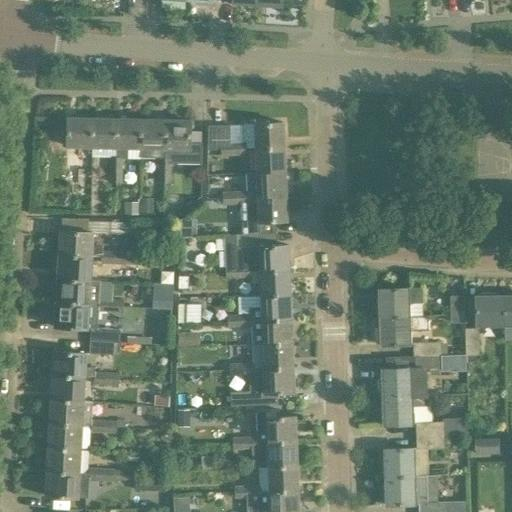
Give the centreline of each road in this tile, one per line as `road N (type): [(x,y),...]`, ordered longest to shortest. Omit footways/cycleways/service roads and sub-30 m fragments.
road 1 (residential): [(322,62),(12,38)]
road 2 (residential): [(341,511),(331,250)]
road 3 (residential): [(0,286),(12,38)]
road 4 (residential): [(511,73),(322,62)]
road 5 (residential): [(331,250),(322,62)]
road 6 (residential): [(511,260),(331,250)]
